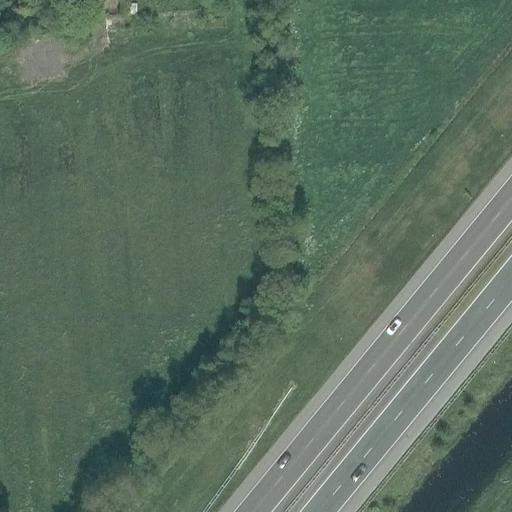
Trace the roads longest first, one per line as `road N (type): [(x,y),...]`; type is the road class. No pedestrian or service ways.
road 1 (motorway): [(511,198),(253,511)]
road 2 (motorway): [(319,511),(511,279)]
